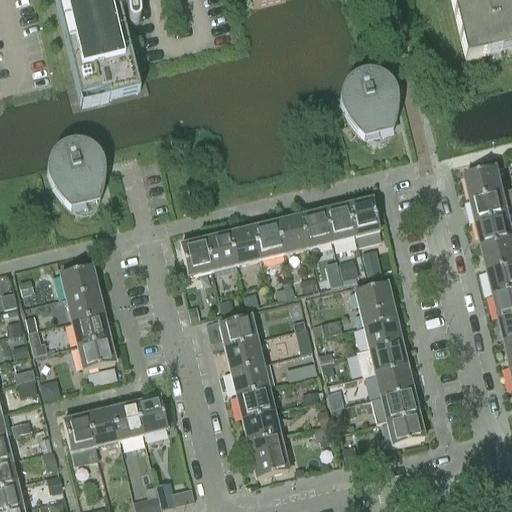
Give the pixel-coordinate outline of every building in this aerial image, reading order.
[(53,0),(78,104),(106,97),(108,104),(139,97),(119,14),(126,12),(127,25),(127,27),(128,28),(129,29),(131,30),(134,30),(136,30),(137,29),(138,28),(138,26),(139,26),(139,24),(136,0),(124,0),(125,2),(116,5),(115,0),(53,0)] [(251,0),(254,10),(285,3),(284,0),(251,0)] [(511,0),(449,0),(465,63),(488,57),(486,49),(510,43),(511,52),(511,51),(511,0)] [(358,140),(361,143),(363,145),(391,138),(391,136),(393,132),(394,128),(395,124),(396,119),(397,115),(397,111),(397,106),(397,102),(396,98),(382,101),(379,91),(385,81),(382,79),(378,77),(374,76),(372,76),(371,76),(367,75),(363,76),(360,77),(356,78),(353,79),(351,81),(348,83),(347,85),(344,88),(343,90),(342,92),(341,94),(340,97),(340,99),(339,102),(339,103),(340,107),(340,110),(341,114),(342,117),(343,120),(345,123),(347,126),(349,129),(352,132),(356,137),(358,140)] [(64,209),(68,214),(70,215),(98,208),(99,207),(100,203),(101,198),(102,194),(103,190),(104,185),(104,181),(104,177),(104,172),(103,168),(89,172),(86,161),(92,152),(89,150),(87,149),(83,147),(79,146),(76,146),(73,146),(70,146),(67,147),(64,148),(61,150),(59,151),(56,153),(53,156),(51,159),(50,161),(48,164),(47,167),(47,168),(46,170),(46,173),(46,176),(47,180),(48,184),(49,187),(51,192),(53,195),(54,197),(57,201),(60,205),(62,208),(64,209)] [(502,196),(497,172),(465,179),(470,203),(502,196)] [(511,218),(511,193),(502,196),(470,203),(476,227),(508,219),(511,218)] [(371,203),(347,209),(355,241),(379,235),(371,203)] [(347,209),(323,215),(331,247),(355,241),(347,209)] [(323,215),(300,220),(307,252),(331,247),(323,215)] [(511,244),(511,235),(508,219),(476,227),(482,251),(511,244)] [(300,220),(276,226),(283,258),(307,252),(300,220)] [(276,226),(251,232),(259,264),(283,258),(276,226)] [(251,232),(227,238),(235,270),(259,264),(251,232)] [(227,238),(204,243),(211,275),(235,270),(227,238)] [(187,281),(211,275),(204,243),(179,249),(187,281)] [(511,244),(482,251),(488,276),(511,269),(511,244)] [(312,274),(319,272),(316,262),(310,264),(312,274)] [(341,265),(343,286),(356,285),(354,264),(341,265)] [(368,282),(380,280),(377,267),(365,270),(368,282)] [(511,269),(488,276),(493,299),(511,294),(511,269)] [(91,271),(59,278),(65,304),(97,296),(91,271)] [(338,278),(327,281),(330,294),(342,291),(338,278)] [(354,296),(362,331),(379,327),(377,316),(392,312),(386,288),(354,296)] [(511,294),(493,299),(499,323),(511,320),(511,294)] [(97,296),(65,304),(70,327),(103,319),(97,296)] [(244,303),(246,313),(254,312),(252,302),(244,303)] [(379,327),(362,331),(368,356),(400,348),(392,312),(377,316),(379,327)] [(103,319),(70,327),(76,351),(108,343),(103,319)] [(511,320),(499,323),(505,347),(511,345),(511,320)] [(218,328),(224,352),(256,344),(250,321),(218,328)] [(341,336),(338,324),(320,329),(311,331),(314,343),(323,341),(341,336)] [(108,343),(76,351),(82,375),(114,367),(108,343)] [(283,364),(281,357),(271,359),(271,357),(259,360),(256,344),(224,352),(229,377),(261,369),(262,369),(283,364)] [(43,348),(30,351),(33,361),(46,358),(43,348)] [(400,348),(368,356),(374,380),(406,372),(400,348)] [(320,367),(323,381),(332,379),(330,370),(334,369),(332,364),(320,367)] [(267,393),(262,369),(261,369),(229,377),(235,400),(267,393)] [(406,372),(374,380),(380,403),(412,396),(406,372)] [(113,373),(100,376),(103,388),(116,385),(113,373)] [(30,375),(19,377),(21,387),(32,384),(30,375)] [(36,399),(33,385),(16,389),(19,403),(36,399)] [(267,393),(235,400),(241,424),(273,416),(267,393)] [(412,396),(380,403),(386,427),(418,420),(412,396)] [(329,402),(332,412),(339,410),(337,401),(329,402)] [(159,402),(136,407),(143,439),(166,434),(159,402)] [(136,407),(112,413),(119,445),(143,439),(136,407)] [(112,413),(88,419),(95,451),(119,445),(112,413)] [(273,416),(241,424),(249,459),(267,455),(264,444),(279,440),(273,416)] [(95,451),(88,419),(62,425),(70,457),(74,471),(97,466),(94,451),(95,451)] [(423,443),(418,420),(386,427),(391,451),(423,443)] [(316,442),(328,439),(326,432),(314,434),(316,442)] [(267,455),(249,459),(255,484),(287,476),(279,440),(264,444),(267,455)] [(5,443),(0,444),(0,468),(10,466),(5,443)] [(10,466),(0,468),(0,494),(16,491),(10,466)] [(31,488),(34,500),(49,497),(47,485),(31,488)] [(173,511),(168,488),(157,491),(161,511),(173,511)] [(21,511),(16,491),(0,494),(0,511),(21,511)]
